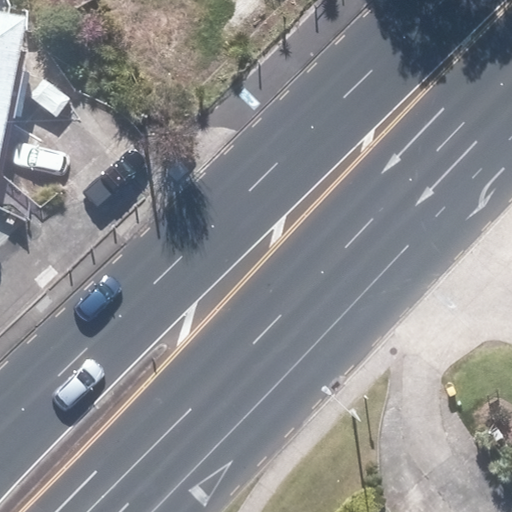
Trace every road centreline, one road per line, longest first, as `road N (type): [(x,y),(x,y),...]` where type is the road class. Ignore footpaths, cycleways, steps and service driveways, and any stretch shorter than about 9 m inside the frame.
road 1 (primary): [(511,53),(99,511)]
road 2 (primary): [(0,408),(443,0)]
road 3 (primary): [(511,153),(433,250),(186,511)]
